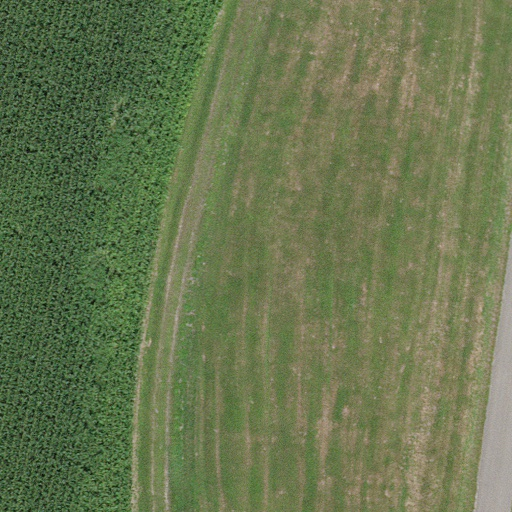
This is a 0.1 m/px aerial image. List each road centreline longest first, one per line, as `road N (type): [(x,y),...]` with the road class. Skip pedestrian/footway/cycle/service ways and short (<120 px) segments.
road 1 (track): [(171,511),(181,292),(257,0)]
road 2 (unclassified): [(511,390),(495,511)]
